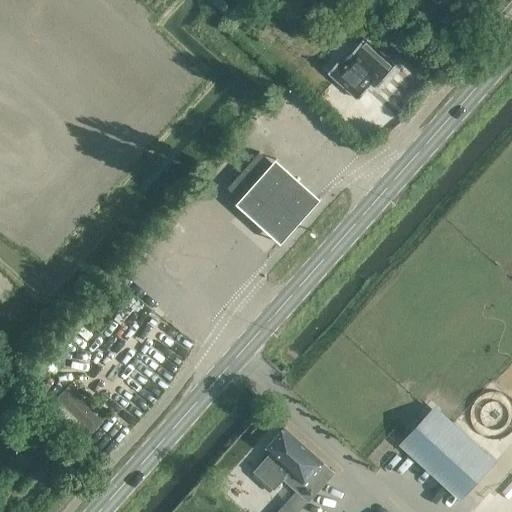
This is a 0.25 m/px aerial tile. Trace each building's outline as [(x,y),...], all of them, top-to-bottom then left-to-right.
[(348,0),(372,21),(388,3),(384,0),(348,0)] [(333,73),(362,99),(370,90),(367,88),(373,82),(379,87),(398,67),(368,39),(343,67),(341,65),(333,73)] [(245,203),(277,167),(260,152),(228,188),(245,203)] [(320,201),(277,159),(239,203),(283,244),(320,201)] [(30,371),(23,378),(31,386),(38,379),(30,371)] [(432,412),(407,439),(467,493),(491,466),(432,412)] [(267,450),(273,455),(256,473),(276,490),(285,480),(310,502),(336,473),(286,429),(267,450)]
